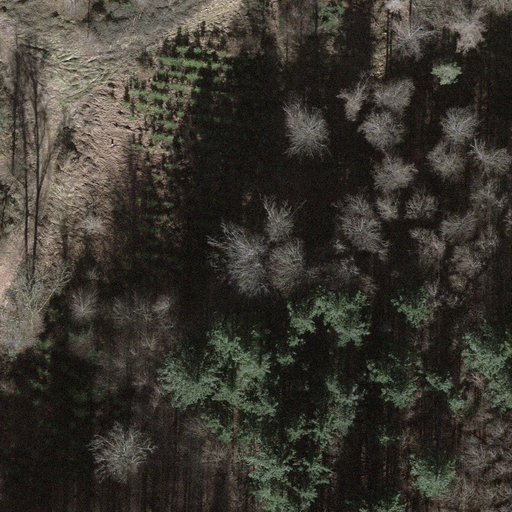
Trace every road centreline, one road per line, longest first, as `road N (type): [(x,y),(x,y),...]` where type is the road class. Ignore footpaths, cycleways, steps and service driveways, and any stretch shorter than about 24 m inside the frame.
road 1 (unknown): [(46,133),(281,0)]
road 2 (track): [(0,48),(33,90),(46,133),(46,187),(34,227),(0,286)]
